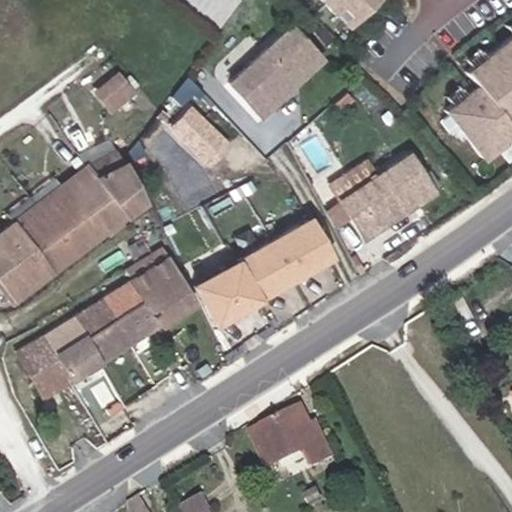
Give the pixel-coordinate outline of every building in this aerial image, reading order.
[(346,24),(369,0),(326,0),(323,3),(333,14),(335,13),(346,24)] [(259,115),(319,58),(288,25),(228,82),(259,115)] [(511,31),(510,33),(481,56),(469,65),(462,71),(473,85),(468,89),(456,99),(443,109),(479,157),(511,130),(504,121),(511,115),(511,31)] [(481,56),(474,48),(462,57),(469,65),(481,56)] [(119,78),(99,97),(109,108),(129,90),(119,78)] [(456,99),(468,89),(461,81),(449,91),(456,99)] [(223,140),(193,111),(176,129),(206,158),(223,140)] [(78,154),(84,166),(115,150),(109,140),(78,154)] [(140,202),(115,150),(84,166),(56,186),(12,220),(0,228),(0,280),(13,298),(140,202)] [(325,213),(333,227),(348,216),(362,237),(431,191),(405,153),(336,199),(339,203),(325,213)] [(373,175),(365,162),(343,177),(352,189),(373,175)] [(12,220),(56,186),(52,179),(7,213),(12,220)] [(339,203),(336,199),(323,209),(325,213),(339,203)] [(305,220),(192,284),(212,320),(326,255),(305,220)] [(130,280),(164,258),(159,249),(124,270),(130,280)] [(159,322),(189,304),(164,258),(130,280),(159,322)] [(130,280),(124,270),(110,279),(116,288),(130,280)] [(159,322),(130,280),(116,288),(14,351),(41,395),(159,322)] [(335,455),(318,421),(313,423),(303,402),(251,427),(269,466),(308,448),(316,465),(335,455)] [(137,511),(151,511),(175,500),(165,480),(130,497),(137,511)] [(214,511),(204,492),(179,504),(183,511),(214,511)]
